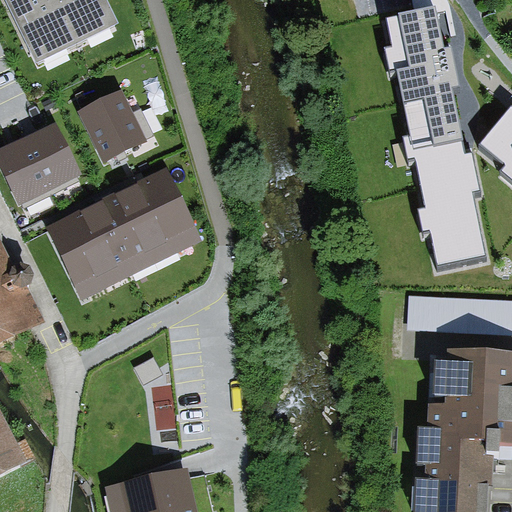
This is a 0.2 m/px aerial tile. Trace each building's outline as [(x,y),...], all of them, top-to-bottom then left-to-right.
[(119,30),(104,0),(0,0),(36,70),(119,30)] [(434,15),(385,25),(390,52),(383,53),(389,81),(395,79),(407,143),(410,158),(462,148),(452,94),(460,93),(452,53),(442,55),(434,15)] [(146,147),(121,97),(80,116),(105,167),(146,147)] [(511,112),(480,150),(506,171),(498,178),(511,188),(511,112)] [(0,156),(0,163),(21,207),(77,180),(53,131),(0,156)] [(437,269),(486,259),(474,197),(482,196),(474,158),(464,160),(462,148),(410,158),(407,143),(404,144),(409,169),(415,168),(424,212),(418,213),(423,235),(430,233),(437,269)] [(167,178),(51,233),(82,299),(198,244),(167,178)] [(0,241),(0,343),(42,322),(0,241)] [(511,300),(407,296),(406,330),(511,335),(511,300)] [(511,453),(511,347),(440,345),(437,409),(422,408),(422,426),(393,425),(392,469),(417,470),(415,511),(483,511),(485,459),(511,460),(511,453)] [(0,477),(22,466),(0,422),(0,477)] [(112,511),(193,511),(187,483),(110,500),(112,511)]
